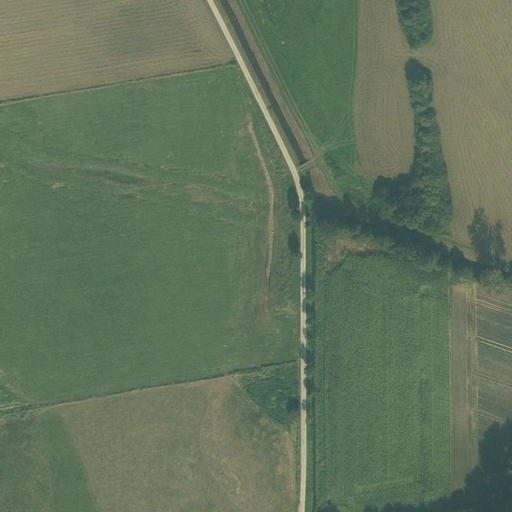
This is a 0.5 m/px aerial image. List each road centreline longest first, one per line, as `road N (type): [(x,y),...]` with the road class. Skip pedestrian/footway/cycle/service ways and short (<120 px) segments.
road 1 (track): [(303,511),(303,194),(212,0)]
road 2 (track): [(299,177),(317,171),(339,201),(365,216),(511,267)]
